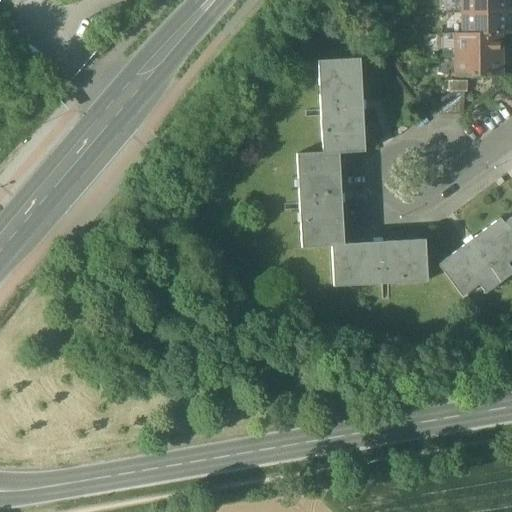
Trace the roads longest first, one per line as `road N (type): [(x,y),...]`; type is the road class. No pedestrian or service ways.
road 1 (secondary): [(101,479),(511,407)]
road 2 (tertiary): [(0,242),(211,0)]
